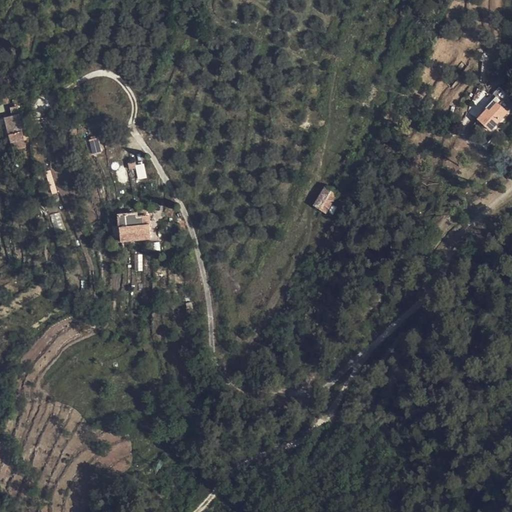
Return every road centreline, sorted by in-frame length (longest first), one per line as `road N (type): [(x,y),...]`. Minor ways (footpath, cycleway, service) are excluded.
road 1 (track): [(359,364),(301,404),(262,401),(224,376),(214,364),(190,224),(140,142),(134,99),(111,74),(92,73),(67,90)]
road 2 (track): [(359,364),(430,294),(459,239),(511,189)]
road 3 (track): [(198,511),(245,466),(331,412),(359,364)]
